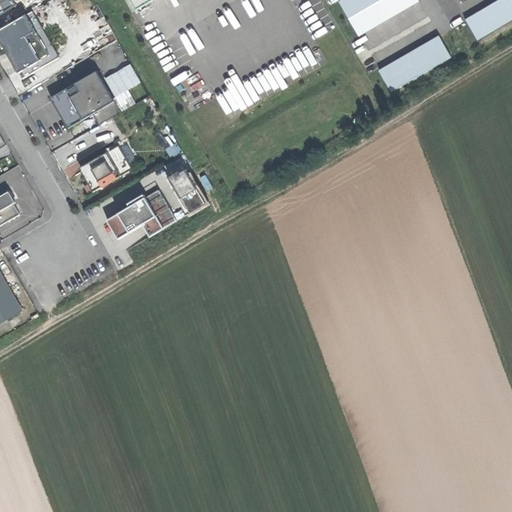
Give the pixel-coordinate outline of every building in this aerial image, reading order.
[(15,0),(0,0),(0,15),(19,5),(15,0)] [(132,0),(138,9),(153,0),(132,0)] [(420,0),(341,0),(361,36),(421,2),(420,0)] [(511,0),(499,0),(466,20),(478,42),(511,21),(511,0)] [(0,38),(24,79),(61,58),(34,11),(0,30),(0,38)] [(440,36),(379,71),(391,92),(452,58),(440,36)] [(53,99),(70,128),(93,115),(99,125),(121,113),(115,103),(117,101),(101,72),(53,99)] [(111,153),(83,169),(97,192),(133,170),(118,145),(109,150),(111,153)] [(73,166),(66,169),(69,177),(76,174),(73,166)] [(186,174),(107,219),(121,243),(147,227),(151,240),(206,204),(186,174)] [(0,227),(20,215),(14,205),(17,203),(10,192),(0,197),(0,227)] [(0,324),(23,311),(0,272),(0,324)]
